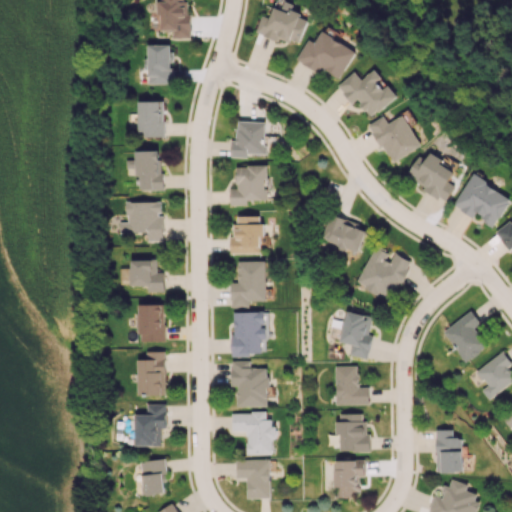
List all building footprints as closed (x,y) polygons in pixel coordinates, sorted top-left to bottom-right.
[(158,0),(159,30),(172,30),(173,37),(191,37),(190,12),(186,13),(185,0),(158,0)] [(256,31),(299,45),(307,19),(300,16),(301,12),(290,9),(288,12),(274,6),(270,17),(261,14),(256,31)] [(355,50),(321,30),(314,42),(308,38),(297,58),(337,81),(355,50)] [(147,83),(171,83),(172,44),(146,43),(145,68),(147,68),(147,83)] [(396,95),(387,84),(383,88),(376,81),(381,77),(373,68),(362,79),(354,70),(337,86),(352,102),(356,99),(372,116),(396,95)] [(164,101),(137,101),(137,135),(164,135),(164,101)] [(421,145),(403,114),(388,122),(384,115),(369,124),(391,162),(421,145)] [(266,121),(237,120),(236,139),(231,139),(231,156),(247,157),(247,153),(265,154),(266,121)] [(161,149),(135,150),(135,176),(139,176),(139,189),(161,189),(161,149)] [(419,155),(406,177),(446,200),(455,185),(448,181),(455,169),(429,153),(426,159),(419,155)] [(230,205),(248,205),(247,199),(268,199),(267,164),(236,165),(237,188),(230,188),(230,205)] [(473,216),(475,213),(494,225),(511,197),(472,174),(453,205),(473,216)] [(125,202),(126,221),(118,221),(118,232),(146,232),(147,241),(164,240),(163,215),(160,215),(160,201),(125,202)] [(359,252),(368,228),(329,213),(321,237),(336,243),(334,248),(345,252),(347,247),(359,252)] [(233,253),(260,252),(260,235),(262,235),(262,215),(233,215),(233,253)] [(511,219),(496,233),(510,250),(511,247),(511,219)] [(356,284),(391,300),(410,260),(393,251),(392,252),(375,244),(356,284)] [(147,291),(164,291),(164,272),(157,272),(156,259),(130,259),(130,285),(147,285),(147,291)] [(239,282),(231,282),(231,305),(250,305),(250,300),(266,300),(266,260),(238,260),(239,282)] [(164,340),(164,303),(139,304),(139,341),(164,340)] [(486,346),(474,329),(482,323),(471,309),(442,331),(466,362),(486,346)] [(372,316),(346,310),(339,341),(351,344),(349,354),(367,358),(372,335),(368,334),(372,316)] [(236,311),(236,334),(231,334),(232,354),(262,354),(261,339),(266,339),(266,327),(264,327),(264,311),(236,311)] [(165,350),(146,351),(146,358),(137,359),(138,394),(165,394),(165,350)] [(511,371),(508,366),(511,363),(511,362),(502,350),(476,371),(487,385),(481,390),(489,399),(511,380),(511,371)] [(250,360),(232,360),(232,385),(237,385),(237,406),(268,406),(268,367),(250,367),(250,360)] [(335,404),(368,403),(368,386),(358,386),(357,365),(335,365),(335,404)] [(134,413),(135,445),(161,445),(160,428),(166,428),(166,404),(147,404),(147,413),(134,413)] [(247,454),(272,454),(272,437),(274,437),(274,419),(266,419),(266,411),(232,411),(232,431),(247,431),(247,454)] [(362,412),(337,413),(337,433),(339,433),(340,451),(368,451),(368,420),(362,420),(362,412)] [(453,428),(435,429),(437,472),(463,470),(462,436),(453,437),(453,428)] [(167,474),(165,458),(140,461),(143,494),(165,492),(163,474),(167,474)] [(236,459),(236,477),(247,477),(247,497),(270,497),(270,458),(236,459)] [(365,458),(334,459),(335,496),(351,496),(351,491),(360,490),(359,476),(365,476),(365,458)] [(476,511),(480,501),(475,499),(477,493),(464,489),(467,483),(451,478),(449,486),(445,484),(441,497),(434,494),(428,511),(476,511)] [(178,511),(174,502),(155,511),(178,511)]
